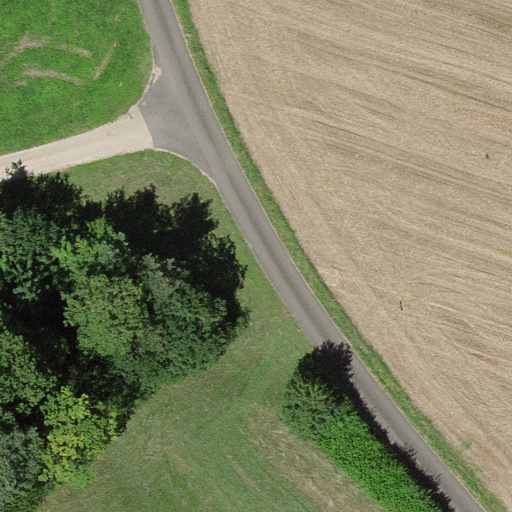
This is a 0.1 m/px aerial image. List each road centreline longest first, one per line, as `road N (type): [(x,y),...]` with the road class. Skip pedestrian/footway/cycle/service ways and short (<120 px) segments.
road 1 (track): [(180,124),(345,372),(462,511)]
road 2 (track): [(0,167),(180,124)]
road 3 (track): [(146,0),(180,124)]
